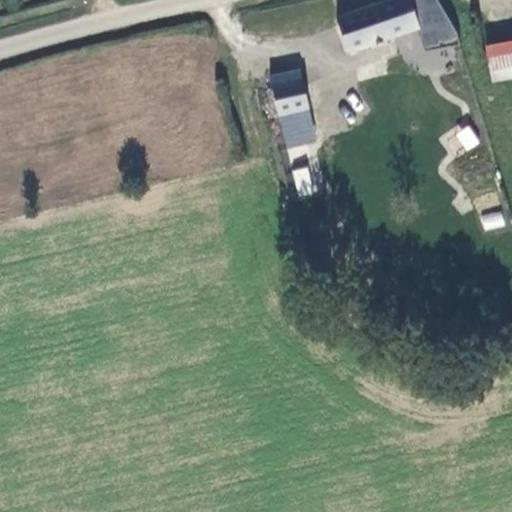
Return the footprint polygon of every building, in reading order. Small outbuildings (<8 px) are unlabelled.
[(406,0),(402,0),(335,24),(345,52),(416,26),(406,0)] [(511,78),(511,43),(490,49),(497,80),(511,78)] [(299,73),(273,78),(279,108),(306,102),(299,73)] [(456,134),(466,151),(481,142),(471,126),(456,134)] [(390,210),(408,204),(388,133),(368,139),(390,210)] [(308,166),(291,170),(298,198),(316,193),(308,166)] [(480,215),(483,231),(505,226),(501,210),(480,215)]
